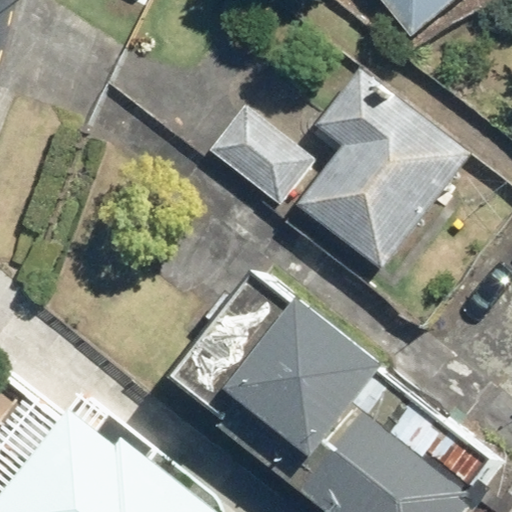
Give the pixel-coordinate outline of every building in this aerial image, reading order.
[(373,0),(408,43),(461,0),(373,0)] [(292,213),(377,278),(467,161),(356,76),(311,134),(338,154),(292,213)] [(243,110),(207,156),(279,211),(315,165),(243,110)] [(392,363),(304,295),(234,386),(252,400),(237,419),(357,511),(472,511),(484,497),(477,492),(484,484),(368,394),(392,363)] [(119,433),(45,376),(0,435),(0,511),(239,511),(125,425),(119,433)]
